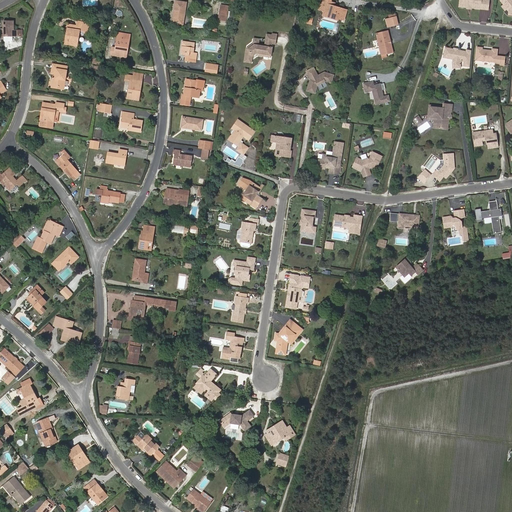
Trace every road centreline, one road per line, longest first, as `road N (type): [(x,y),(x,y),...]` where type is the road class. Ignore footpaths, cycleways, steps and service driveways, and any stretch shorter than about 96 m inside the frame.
road 1 (residential): [(266,379),(258,363),(289,188),(383,200),(511,183)]
road 2 (residential): [(135,0),(163,68),(164,133),(133,215),(95,252)]
road 3 (track): [(342,511),(365,385),(511,351)]
road 4 (track): [(511,441),(358,422)]
road 5 (residential): [(80,400),(99,335),(95,252)]
road 6 (residential): [(42,0),(9,143)]
road 7 (residential): [(80,400),(126,472),(170,511)]
road 8 (residential): [(95,252),(39,164),(9,143)]
